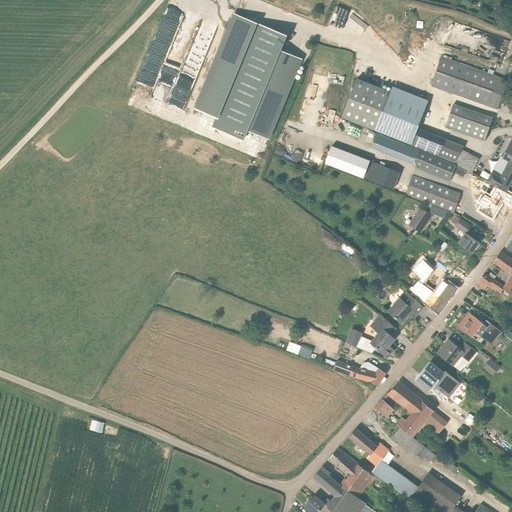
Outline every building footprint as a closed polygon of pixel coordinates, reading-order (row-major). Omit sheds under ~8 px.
[(232,17),(192,109),(213,118),(208,128),(238,141),(242,131),(264,141),(265,139),(298,59),(278,51),(283,38),(232,17)] [(441,57),(431,86),(498,109),(508,81),(441,57)] [(422,130),(418,128),(417,128),(428,101),(392,87),(390,92),(357,79),(342,117),(375,130),(393,137),(394,136),(411,143),(411,145),(415,147),(422,130)] [(453,104),(445,127),(485,141),(493,118),(453,104)] [(419,150),(457,167),(471,173),(478,159),(460,151),(463,147),(423,130),(422,130),(415,147),(414,149),(419,150)] [(419,150),(414,149),(376,133),(372,144),(414,161),(414,162),(416,168),(450,182),(457,167),(419,150)] [(511,140),(505,150),(501,148),(497,155),(500,156),(511,161),(511,140)] [(332,143),(325,160),(364,174),(370,157),(332,143)] [(374,156),(365,179),(393,190),(397,181),(378,174),(384,160),(374,156)] [(505,191),(511,178),(511,161),(500,156),(486,182),(492,185),(505,191)] [(405,195),(454,214),(461,194),(412,176),(405,195)] [(503,200),(511,205),(511,195),(505,191),(492,185),(487,193),(494,196),(483,212),(491,218),(503,200)] [(444,219),(447,212),(432,206),(429,213),(444,219)] [(409,225),(415,229),(420,233),(428,222),(416,215),(409,225)] [(470,226),(461,220),(456,227),(465,233),(470,226)] [(472,253),(479,242),(466,233),(459,243),(472,253)] [(511,261),(500,252),(494,261),(511,274),(504,287),(493,279),(485,273),(477,284),(485,290),(488,285),(511,300),(511,261)] [(425,277),(433,266),(423,258),(415,269),(425,277)] [(457,288),(449,283),(448,284),(443,281),(431,298),(415,284),(409,291),(438,313),(448,301),(457,288)] [(423,307),(409,293),(404,298),(402,296),(389,310),(401,323),(409,314),(412,316),(415,313),(417,314),(423,307)] [(470,313),(459,327),(472,337),(478,330),(483,334),(481,337),(490,345),(501,332),(491,325),(487,330),(482,326),(484,324),(470,313)] [(392,342),(391,340),(393,338),(390,335),(396,329),(383,317),(373,328),(378,333),(372,341),(361,337),(363,333),(352,328),(346,343),(372,353),(376,348),(387,358),(394,350),(389,346),(392,342)] [(459,346),(449,339),(438,353),(460,371),(469,360),(470,361),(478,350),(464,340),(459,346)] [(290,341),(288,349),(311,356),(314,347),(290,341)] [(500,367),(495,364),(490,360),(483,367),(493,375),(500,367)] [(334,369),(354,377),(359,369),(337,361),(334,369)] [(431,391),(445,374),(430,362),(416,379),(431,391)] [(385,373),(371,364),(367,371),(359,369),(354,377),(357,378),(369,381),(370,381),(377,385),(385,373)] [(397,382),(389,393),(412,412),(406,420),(400,427),(408,434),(412,437),(426,419),(441,431),(448,422),(442,418),(433,411),(421,401),(397,382)] [(457,388),(463,392),(468,387),(462,382),(457,388)] [(383,399),(375,408),(386,417),(393,409),(383,399)] [(104,431),(105,421),(93,419),(92,429),(104,431)] [(400,427),(392,437),(400,443),(408,434),(400,427)] [(356,429),(349,436),(370,454),(368,457),(376,464),(388,450),(379,443),(377,446),(356,429)] [(338,448),(329,458),(350,476),(343,486),(359,497),(374,476),(372,474),(371,473),(370,472),(368,471),(367,470),(338,448)] [(374,468),(371,472),(410,501),(411,500),(412,498),(430,511),(490,511),(480,505),(474,511),(462,511),(454,507),(461,497),(428,474),(418,488),(382,460),(381,460),(380,461),(374,468)] [(455,474),(458,470),(459,469),(452,464),(448,469),(455,474)] [(328,499),(324,504),(333,511),(357,511),(358,511),(359,511),(365,502),(358,498),(359,497),(343,486),(342,487),(329,476),(330,474),(326,470),(322,467),(313,476),(335,496),(331,501),(328,499)] [(314,495),(304,506),(310,511),(333,511),(324,504),(320,500),(314,495)]
